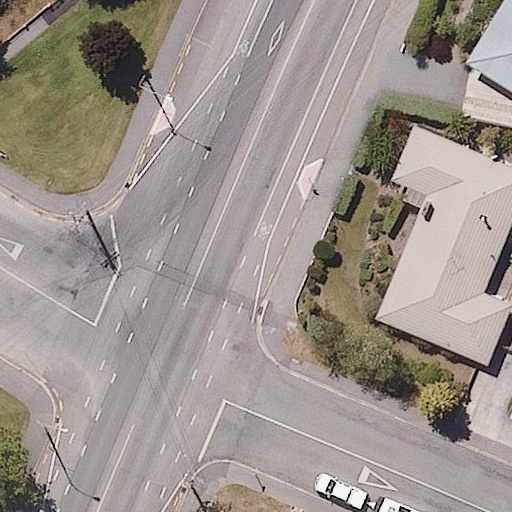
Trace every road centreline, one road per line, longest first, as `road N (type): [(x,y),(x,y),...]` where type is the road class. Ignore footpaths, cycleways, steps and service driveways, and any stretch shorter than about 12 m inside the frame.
road 1 (primary): [(312,0),(159,367)]
road 2 (residential): [(159,367),(499,511)]
road 3 (residential): [(0,267),(159,367)]
road 4 (primary): [(159,367),(96,511)]
